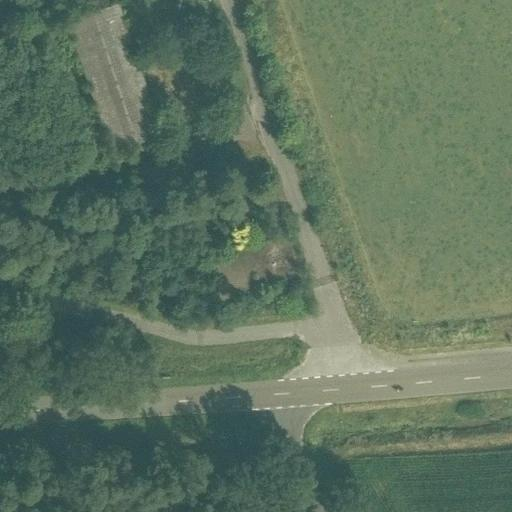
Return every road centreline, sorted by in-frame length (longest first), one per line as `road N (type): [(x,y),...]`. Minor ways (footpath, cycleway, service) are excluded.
road 1 (unclassified): [(334,327),(225,0)]
road 2 (unclassified): [(334,327),(190,338),(0,289)]
road 3 (tertiary): [(274,394),(0,412)]
road 4 (tertiary): [(511,373),(353,387)]
road 5 (unclassified): [(329,511),(274,394)]
